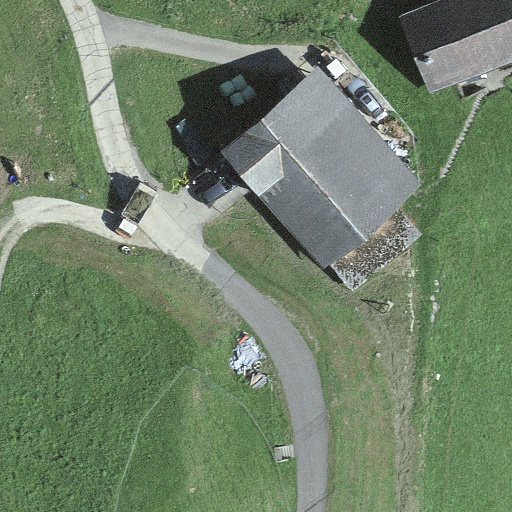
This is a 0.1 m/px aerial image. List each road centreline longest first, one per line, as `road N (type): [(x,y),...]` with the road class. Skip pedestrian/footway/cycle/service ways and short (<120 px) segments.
road 1 (unclassified): [(77,0),(122,167),(155,221),(271,323),(296,361),(308,411),(311,511)]
road 2 (track): [(155,221),(34,197),(9,221),(0,263)]
